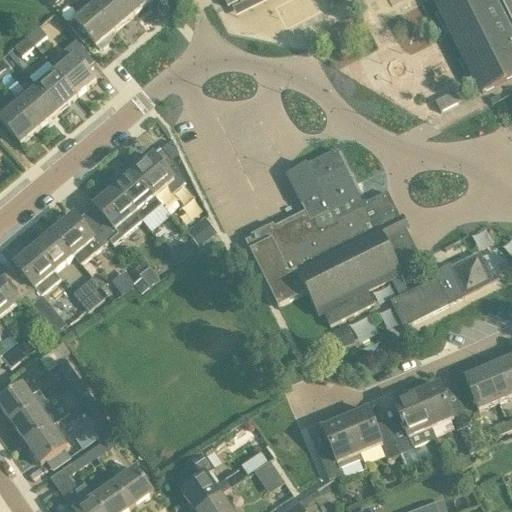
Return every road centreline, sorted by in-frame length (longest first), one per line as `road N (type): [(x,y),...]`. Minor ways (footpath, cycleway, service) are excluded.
road 1 (residential): [(511,202),(472,165),(391,150),(304,82),(220,59),(171,78),(0,221)]
road 2 (residential): [(305,403),(360,398),(511,331)]
